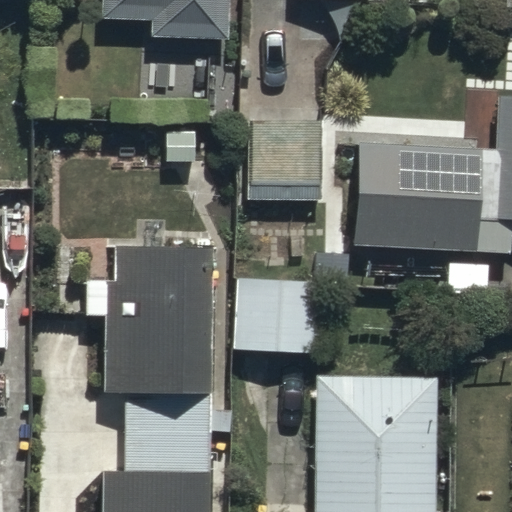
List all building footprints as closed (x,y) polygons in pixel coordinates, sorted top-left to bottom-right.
[(97,0),(98,1),(141,3),(141,21),(221,24),(221,0),(97,0)] [(511,84),(464,84),(463,130),(346,128),(345,246),(508,247),(508,197),(511,196),(511,84)] [(321,105),(238,104),(237,195),(320,195),(321,105)] [(100,511),(204,511),(207,226),(103,225),(100,511)] [(314,268),(229,267),(228,349),(313,350),(314,268)] [(316,511),(434,511),(436,379),(317,377),(316,511)]
